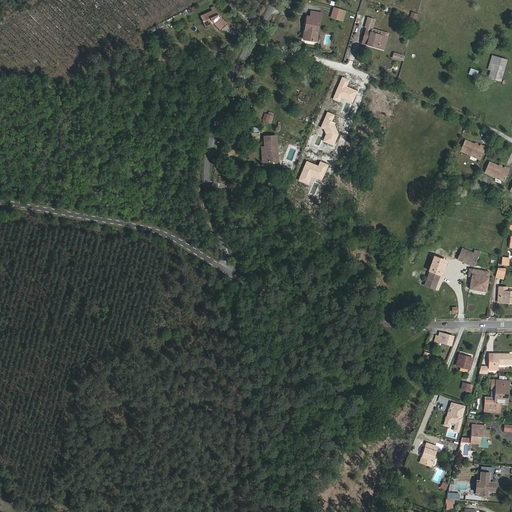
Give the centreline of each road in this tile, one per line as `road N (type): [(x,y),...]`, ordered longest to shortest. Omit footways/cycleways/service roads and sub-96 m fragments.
road 1 (residential): [(217,264),(201,179),(232,82),(275,0)]
road 2 (tertiary): [(463,328),(389,326),(298,300),(217,264)]
road 3 (tertiary): [(217,264),(163,233),(0,201)]
road 4 (track): [(511,139),(367,75)]
road 5 (track): [(367,75),(253,37)]
